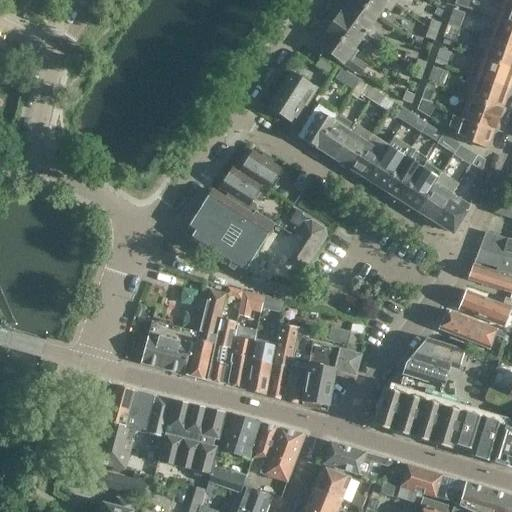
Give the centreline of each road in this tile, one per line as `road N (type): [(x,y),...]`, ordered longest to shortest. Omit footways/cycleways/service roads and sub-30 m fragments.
road 1 (residential): [(457,257),(235,114)]
road 2 (residential): [(321,427),(87,364)]
road 3 (residential): [(342,433),(351,404),(457,257)]
road 4 (residential): [(511,483),(342,433)]
road 5 (residential): [(72,511),(81,463),(73,434),(87,364)]
road 6 (residential): [(140,227),(158,215),(235,114)]
road 7 (residential): [(87,364),(140,227)]
road 8 (residential): [(235,114),(319,0)]
road 9 (residential): [(457,257),(511,136)]
road 10 (residential): [(140,227),(59,174),(28,169)]
